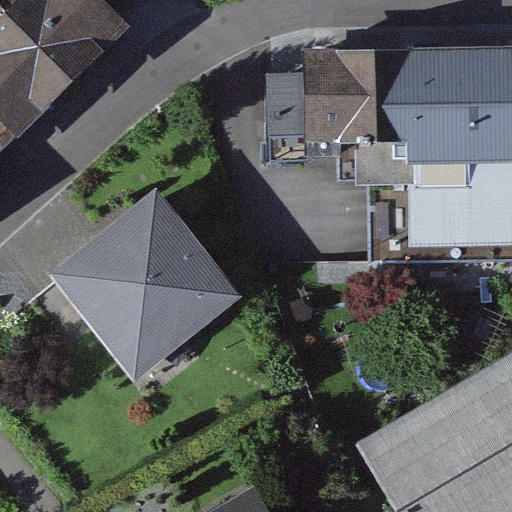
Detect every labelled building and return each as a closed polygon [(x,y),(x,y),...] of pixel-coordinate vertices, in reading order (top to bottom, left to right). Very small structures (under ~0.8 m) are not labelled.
[(116,32),(81,0),(22,0),(0,24),(0,113),(18,133),(51,99),(116,32)] [(306,82),(278,83),(279,139),(309,139),(309,154),(362,153),(363,186),(396,185),(397,254),(511,252),(511,48),(306,52),(306,82)] [(0,149),(18,133),(0,113),(0,149)] [(216,297),(137,201),(118,217),(56,267),(43,277),(122,373),(216,297)] [(511,511),(511,360),(355,448),(391,511),(511,511)] [(263,511),(256,498),(229,511),(263,511)]
